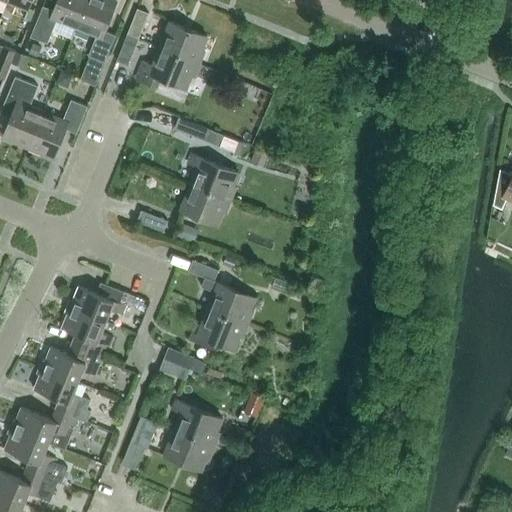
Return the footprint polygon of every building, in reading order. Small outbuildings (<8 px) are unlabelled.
[(28,7),(30,0),(6,0),(1,13),(10,17),(16,2),(28,7)] [(75,26),(85,0),(56,0),(53,9),(42,5),(30,35),(46,42),(55,19),(75,26)] [(104,61),(115,34),(103,29),(114,0),(85,0),(75,26),(95,34),(87,54),(96,57),(91,70),(99,74),(104,61)] [(137,38),(147,12),(136,8),(126,34),(137,38)] [(201,48),(205,35),(168,20),(158,46),(198,62),(203,49),(201,48)] [(127,64),(137,38),(126,34),(115,60),(127,64)] [(15,50),(2,45),(0,50),(0,77),(3,79),(15,50)] [(193,75),(198,62),(158,46),(151,63),(142,60),(135,78),(156,86),(159,77),(185,87),(190,74),(193,75)] [(12,63),(22,67),(27,56),(16,52),(12,63)] [(56,83),(67,87),(72,76),(61,71),(56,83)] [(42,110),(29,105),(37,85),(14,76),(0,110),(0,112),(10,117),(2,137),(27,147),(42,110)] [(76,132),(83,113),(87,105),(70,98),(62,118),(42,110),(27,147),(52,157),(65,127),(76,132)] [(218,144),(222,133),(178,116),(173,127),(218,144)] [(258,151),(252,164),(263,168),(268,155),(258,151)] [(232,184),(238,171),(191,152),(187,162),(196,165),(190,182),(230,198),(235,185),(232,184)] [(511,175),(500,169),(496,193),(511,200),(511,175)] [(127,182),(120,200),(128,203),(136,185),(127,182)] [(225,211),(230,198),(190,182),(179,208),(217,223),(222,210),(225,211)] [(178,224),(167,219),(141,209),(136,220),(174,235),(178,224)] [(198,229),(180,222),(175,235),(193,242),(198,229)] [(254,296),(217,281),(217,280),(213,279),(218,269),(192,258),(187,269),(204,276),(200,285),(213,291),(207,307),(247,323),(252,310),(249,309),(254,296)] [(67,305),(104,320),(109,308),(121,313),(125,304),(119,301),(123,290),(100,281),(96,292),(78,285),(72,299),(69,298),(67,305)] [(100,331),(104,320),(67,305),(64,311),(67,312),(61,326),(75,332),(71,342),(101,354),(105,344),(108,345),(112,336),(100,331)] [(241,336),(247,323),(207,307),(196,333),(234,348),(239,335),(241,336)] [(94,374),(101,354),(71,342),(67,353),(50,346),(44,360),(42,359),(39,365),(77,380),(81,369),(94,374)] [(189,367),(193,356),(168,345),(163,356),(189,367)] [(185,378),(189,367),(163,356),(159,367),(185,378)] [(72,392),(77,380),(39,365),(36,372),(39,373),(33,387),(59,397),(55,408),(77,417),(86,420),(90,410),(86,408),(89,399),(72,392)] [(262,408),(265,391),(253,389),(250,406),(262,408)] [(174,428),(214,444),(219,431),(216,430),(221,417),(174,398),(170,408),(180,412),(174,428)] [(77,417),(55,408),(51,418),(21,406),(15,420),(12,419),(10,426),(48,441),(65,448),(77,417)] [(157,422),(140,415),(129,441),(146,448),(157,422)] [(43,453),(48,441),(10,426),(7,432),(10,433),(4,448),(29,458),(25,468),(48,477),(57,480),(57,482),(60,483),(67,467),(54,462),(56,457),(43,453)] [(208,457),(214,444),(174,428),(163,453),(201,469),(206,456),(208,457)] [(48,477),(25,468),(21,478),(0,469),(0,493),(23,503),(28,491),(49,500),(57,482),(57,480),(48,477)] [(216,510),(222,494),(211,490),(205,505),(216,510)] [(19,511),(23,503),(0,493),(0,511),(19,511)]
